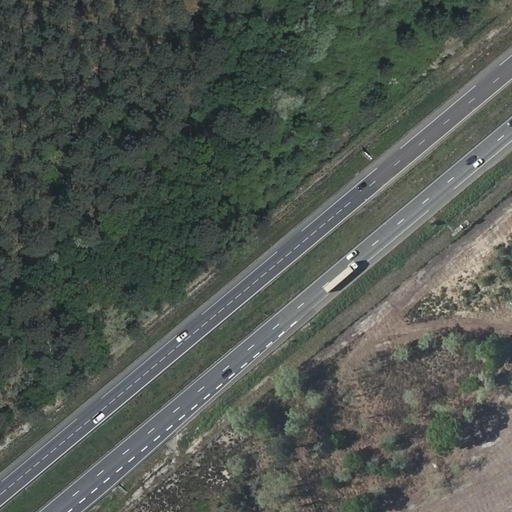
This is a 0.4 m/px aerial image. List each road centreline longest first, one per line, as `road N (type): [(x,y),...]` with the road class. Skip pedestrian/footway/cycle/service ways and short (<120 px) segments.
road 1 (motorway): [(511,63),(0,489)]
road 2 (motorway): [(52,511),(288,319)]
road 3 (motorway): [(67,511),(288,319)]
road 4 (motorway): [(288,319),(511,132)]
